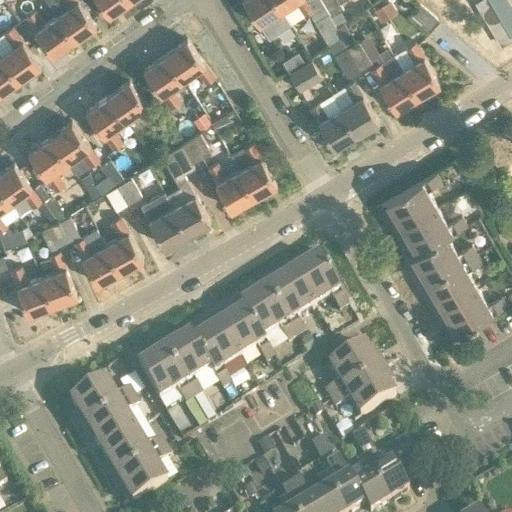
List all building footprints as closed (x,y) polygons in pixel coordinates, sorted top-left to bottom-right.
[(57,15),(75,41),(97,25),(78,0),(46,0),(57,15)] [(131,0),(130,0),(98,0),(110,16),(131,0)] [(243,0),(269,38),(290,24),(275,0),(243,0)] [(331,17),(321,0),(275,0),(290,24),(309,13),(319,29),(314,32),(320,43),(308,50),(312,56),(329,46),(342,37),(336,26),(331,17)] [(321,0),(331,17),(341,11),(344,9),(340,2),(344,0),(321,0)] [(391,0),(389,0),(373,9),(381,22),(398,12),(391,0)] [(429,34),(440,21),(420,4),(409,17),(429,34)] [(57,15),(45,24),(35,10),(26,16),(54,56),(75,41),(57,15)] [(347,20),(341,11),(331,17),(336,26),(344,22),(347,20)] [(500,19),(467,41),(474,50),(476,48),(480,56),(511,34),(511,21),(506,26),(500,19)] [(2,55),(20,80),(41,65),(13,26),(4,32),(14,46),(2,55)] [(359,69),(347,47),(342,37),(329,46),(348,77),(360,70),(359,69)] [(166,54),(184,80),(197,70),(207,83),(215,77),(188,38),(166,54)] [(359,69),(360,70),(372,63),(359,40),(347,47),(359,69)] [(394,56),(418,96),(441,82),(416,42),(394,56)] [(291,68),(307,59),(302,50),(286,58),(291,68)] [(171,89),(184,80),(166,54),(144,69),(171,108),(180,102),(171,89)] [(0,94),(20,80),(2,55),(0,56),(0,94)] [(396,110),(418,96),(394,56),(371,70),(396,110)] [(300,90),(320,78),(322,77),(312,60),(290,73),(300,90)] [(108,95),(126,121),(139,111),(149,124),(157,118),(130,79),(108,95)] [(340,108),(357,134),(380,120),(355,80),(345,86),(354,100),(340,108)] [(113,130),(126,121),(108,95),(86,111),(114,149),(122,143),(113,130)] [(357,134),(340,108),(327,115),(319,101),(310,107),(335,147),(357,134)] [(212,125),(205,113),(193,121),(201,132),(212,125)] [(212,123),(216,129),(230,118),(226,113),(211,122),(212,123)] [(50,136),(68,161),(81,152),(90,165),(99,159),(72,121),(50,136)] [(212,153),(209,147),(200,132),(181,144),(182,144),(181,145),(194,168),(195,168),(193,163),(212,153)] [(55,171),(68,161),(50,136),(28,152),(56,191),(65,184),(55,171)] [(239,169),(255,196),(277,183),(254,142),(244,147),(253,162),(239,169)] [(185,174),(194,168),(181,145),(162,156),(186,199),(173,206),(172,206),(187,234),(211,221),(185,174)] [(114,185),(124,179),(110,159),(100,166),(114,185)] [(255,196),(239,169),(226,176),(217,161),(208,166),(231,209),(255,196)] [(0,172),(0,187),(11,203),(24,194),(33,207),(41,201),(14,162),(0,172)] [(135,174),(144,193),(162,185),(152,165),(135,174)] [(402,227),(439,206),(429,188),(441,181),(436,172),(381,204),(386,213),(391,210),(396,217),(402,227)] [(93,198),(102,193),(90,173),(81,179),(93,198)] [(130,203),(142,196),(131,178),(119,186),(130,203)] [(117,211),(129,204),(118,186),(106,194),(117,211)] [(0,214),(0,210),(11,203),(0,187),(0,230),(8,225),(0,214)] [(172,206),(173,206),(164,191),(150,199),(141,204),(164,246),(187,234),(172,206)] [(412,257),(449,235),(449,234),(467,224),(462,215),(449,222),(439,206),(402,227),(413,246),(407,249),(412,257)] [(56,223),(66,243),(80,236),(71,216),(56,223)] [(106,244),(121,271),(144,258),(120,216),(111,222),(119,236),(106,244)] [(51,250),(66,243),(56,223),(41,231),(51,250)] [(5,249),(23,243),(20,231),(1,237),(5,249)] [(422,286),(477,253),(472,244),(458,251),(449,235),(412,257),(422,275),(417,278),(422,286)] [(121,271),(106,244),(92,251),(84,237),(74,242),(98,284),(121,271)] [(42,276),(53,305),(77,295),(60,251),(50,255),(56,270),(42,276)] [(293,274),(315,311),(335,299),(343,312),(349,308),(316,253),(308,258),(311,263),(293,274)] [(442,309),(478,288),(468,270),(482,262),(477,253),(422,286),(426,294),(431,291),(442,309)] [(53,305),(42,276),(28,281),(22,266),(11,270),(29,314),(53,305)] [(301,319),(315,311),(293,274),(275,285),(272,280),(264,284),(297,338),(308,332),(301,319)] [(289,342),(297,338),(264,284),(256,289),(259,294),(241,305),(275,360),(277,358),(266,338),(282,329),(289,342)] [(478,288),(442,309),(453,327),(447,330),(452,338),(507,306),(502,296),(487,304),(478,288)] [(268,364),(275,360),(241,305),(234,310),(237,315),(219,326),(240,361),(260,349),(268,364)] [(226,368),(240,361),(219,326),(201,337),(198,332),(190,336),(210,370),(213,369),(224,388),(234,382),(226,368)] [(299,339),(304,348),(313,343),(307,334),(299,339)] [(194,380),(210,370),(190,336),(172,347),(169,342),(161,347),(193,400),(203,394),(194,380)] [(332,402),(385,369),(381,361),(375,364),(364,346),(329,367),(340,384),(326,393),(332,402)] [(185,404),(193,400),(161,347),(153,351),(156,356),(138,367),(151,388),(159,403),(177,393),(185,404)] [(385,369),(332,402),(337,411),(350,403),(360,420),(396,398),(385,379),(390,376),(385,369)] [(80,431),(136,397),(130,388),(115,397),(105,380),(70,402),(81,420),(76,423),(80,431)] [(101,454),(138,431),(128,413),(140,406),(136,397),(80,431),(85,439),(91,436),(101,454)] [(198,427),(206,423),(193,400),(185,405),(198,427)] [(318,404),(310,408),(315,418),(324,413),(318,404)] [(200,411),(201,413),(208,425),(216,420),(208,407),(200,411)] [(112,483),(166,450),(161,441),(148,449),(138,431),(101,454),(112,472),(107,475),(112,483)] [(366,464),(373,459),(376,458),(363,436),(353,441),(366,464)] [(326,439),(312,447),(322,463),(336,455),(326,439)] [(269,466),(279,460),(272,448),(262,454),(269,466)] [(166,450),(112,483),(116,490),(121,487),(133,506),(168,484),(157,466),(171,458),(166,450)] [(366,464),(389,504),(409,493),(406,487),(418,480),(405,457),(393,465),(392,463),(380,470),(373,459),(366,464)] [(263,462),(254,466),(260,477),(269,473),(263,462)] [(368,511),(376,511),(389,504),(366,464),(359,468),(365,478),(354,485),(353,485),(366,507),(365,507),(368,511)] [(244,471),(235,476),(239,484),(249,479),(244,471)] [(353,485),(354,485),(349,476),(337,483),(330,472),(323,476),(343,511),(357,511),(365,507),(366,507),(353,485)] [(318,511),(343,511),(323,476),(316,481),(322,492),(311,498),(318,511)] [(318,511),(311,498),(301,481),(282,492),(286,498),(293,511),(318,511)] [(250,500),(257,496),(252,487),(245,491),(250,500)] [(293,511),(286,498),(278,502),(283,511),(293,511)]
